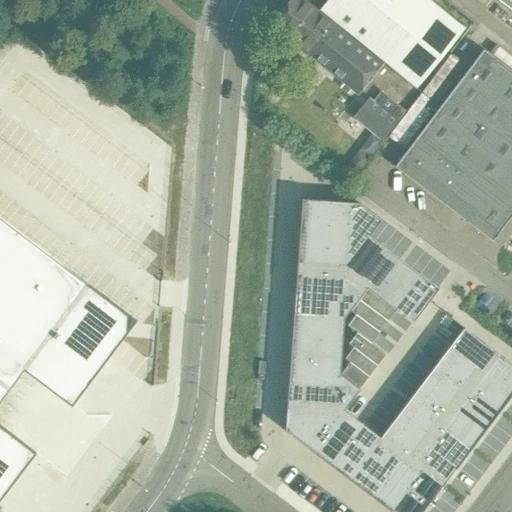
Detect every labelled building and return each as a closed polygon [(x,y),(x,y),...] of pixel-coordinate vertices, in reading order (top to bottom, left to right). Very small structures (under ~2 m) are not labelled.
[(459,25),(428,0),(327,0),(318,12),(303,0),(288,0),(270,23),(357,94),(382,64),(381,63),(382,62),(411,85),(414,88),(463,27),(459,24),(459,25)] [(511,0),(497,0),(511,11),(511,0)] [(491,240),(511,212),(511,71),(482,49),(394,166),(491,240)] [(396,121),(368,98),(352,117),(381,140),(396,121)] [(301,198),(300,222),(351,226),(353,202),(301,198)] [(348,271),(348,272),(359,280),(384,247),(368,235),(380,219),(358,203),(353,202),(351,226),(349,248),(348,271)] [(0,217),(0,380),(8,387),(23,368),(70,403),(125,331),(127,314),(108,300),(108,299),(0,217)] [(300,222),(298,245),(349,248),(351,226),(300,222)] [(298,245),(296,268),(348,271),(349,248),(298,245)] [(384,247),(359,280),(366,286),(377,294),(402,261),(384,247)] [(402,261),(377,294),(395,308),(420,274),(402,261)] [(296,268),(295,291),(359,296),(366,286),(359,280),(348,272),(348,271),(296,268)] [(420,274),(395,308),(412,321),(438,287),(420,274)] [(367,288),(358,300),(387,321),(395,310),(367,288)] [(295,291),(293,314),(343,317),(359,296),(295,291)] [(358,300),(350,310),(355,314),(379,332),(387,321),(358,300)] [(293,314),(291,337),(342,340),(343,317),(293,314)] [(355,314),(347,325),(356,332),(370,343),(379,332),(355,314)] [(462,327),(449,345),(480,369),(494,351),(462,327)] [(356,332),(348,343),(352,347),(376,365),(385,354),(370,343),(356,332)] [(291,337),(290,360),(340,363),(342,340),(291,337)] [(449,345),(435,364),(467,388),(480,369),(449,345)] [(352,347),(344,358),(349,361),(368,376),(376,365),(352,347)] [(511,364),(494,351),(480,369),(511,393),(511,391),(511,364)] [(290,360),(288,383),(331,386),(340,374),(339,374),(340,363),(290,360)] [(349,362),(340,373),(359,387),(368,376),(349,362)] [(435,364),(421,382),(452,405),(467,388),(435,364)] [(480,369),(467,388),(497,411),(511,393),(480,369)] [(288,383),(286,405),(343,409),(358,388),(340,374),(331,386),(288,383)] [(0,380),(0,495),(34,452),(34,451),(0,424),(0,398),(8,387),(0,380)] [(421,382),(407,400),(439,424),(452,405),(421,382)] [(467,388),(452,405),(483,429),(497,411),(467,388)] [(407,400),(393,418),(425,443),(439,424),(407,400)] [(286,405),(285,430),(312,451),(344,409),(343,409),(286,405)] [(452,405),(439,424),(470,448),(483,429),(452,405)] [(344,409),(312,451),(331,465),(362,423),(344,409)] [(393,418),(379,437),(402,453),(411,460),(425,442),(393,418)] [(362,423),(331,465),(349,479),(379,437),(362,423)] [(439,424),(425,443),(456,466),(470,448),(439,424)] [(379,437),(349,479),(371,495),(402,453),(379,437)] [(425,443),(412,461),(421,468),(442,484),(456,466),(425,443)] [(402,453),(371,495),(390,509),(421,468),(412,461),(411,460),(402,453)] [(421,468),(390,509),(393,511),(420,511),(442,484),(421,468)]
